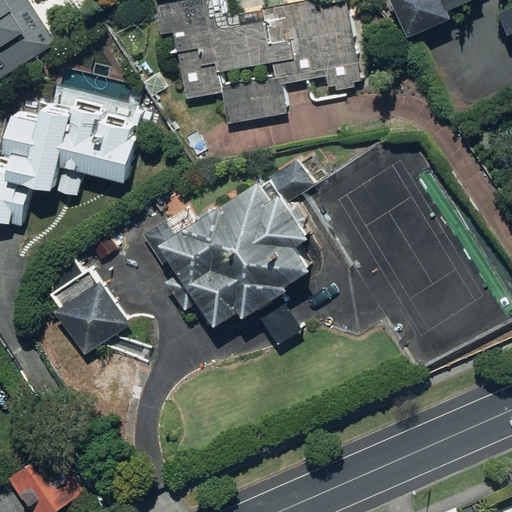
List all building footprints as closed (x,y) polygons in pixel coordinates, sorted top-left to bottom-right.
[(0,0),(0,76),(59,37),(34,0),(0,0)] [(291,105),(284,81),(308,75),(315,100),(332,95),(330,89),(368,79),(348,3),(327,8),(324,0),(289,0),(245,12),(241,0),(190,0),(162,8),(169,34),(179,31),(196,96),(223,92),(231,121),(291,105)] [(511,0),(398,0),(412,32),(456,14),(454,7),(469,0),(511,0),(511,2),(503,6),(511,29),(511,0)] [(82,192),(89,169),(132,178),(140,143),(155,146),(163,108),(58,86),(55,103),(47,102),(45,114),(19,109),(10,150),(17,152),(14,164),(0,161),(0,214),(28,221),(37,182),(82,192)] [(320,179),(305,155),(276,172),(291,197),(320,179)] [(171,214),(145,233),(165,262),(173,256),(218,321),(239,306),(246,316),(293,283),(292,281),(314,265),(300,245),(316,234),(285,190),(275,197),(260,176),(182,231),(171,214)] [(128,219),(93,248),(104,262),(140,232),(128,219)] [(89,272),(76,251),(47,270),(62,294),(55,298),(90,352),(134,324),(97,267),(89,272)] [(53,442),(9,477),(36,511),(54,511),(87,486),(53,442)] [(485,511),(480,500),(458,510),(459,511),(485,511)]
